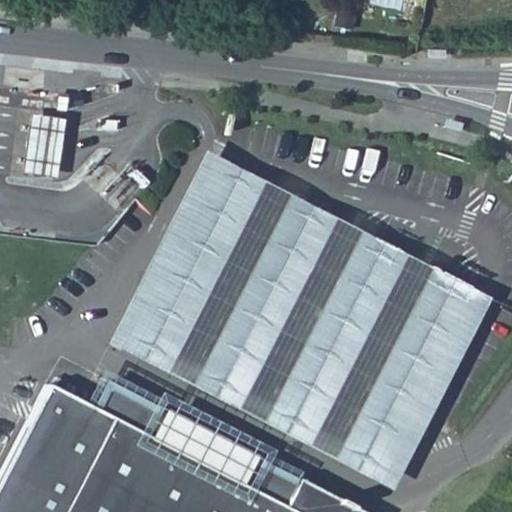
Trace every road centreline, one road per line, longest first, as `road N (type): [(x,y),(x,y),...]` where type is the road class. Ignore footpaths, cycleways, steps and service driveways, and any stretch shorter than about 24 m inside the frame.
road 1 (secondary): [(282,68),(0,36)]
road 2 (secondary): [(282,68),(511,129)]
road 3 (secondary): [(511,80),(282,68)]
